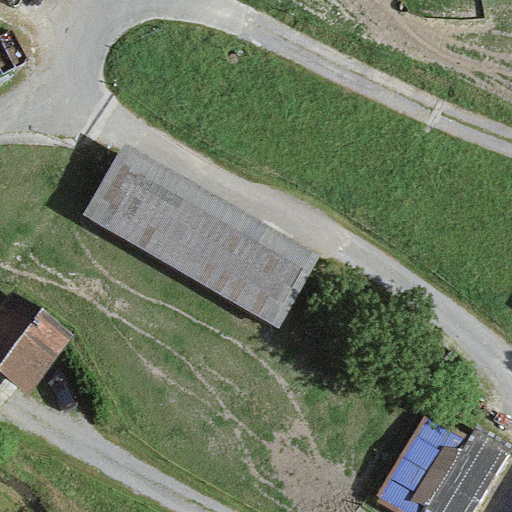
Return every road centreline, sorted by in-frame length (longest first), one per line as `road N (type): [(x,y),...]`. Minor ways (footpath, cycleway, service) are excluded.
road 1 (track): [(511,383),(438,311),(228,186),(54,113),(0,118)]
road 2 (track): [(208,511),(0,409)]
